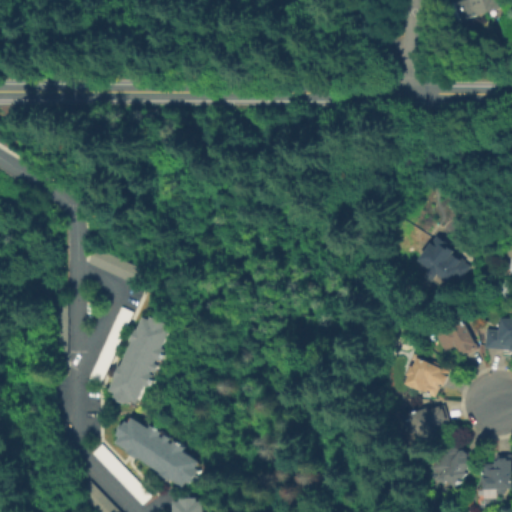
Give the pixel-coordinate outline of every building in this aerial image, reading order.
[(499,0),(502,7),(455,22),(449,4),(461,0),(499,0)] [(469,265),(460,279),(454,275),(445,288),(412,266),(433,234),(444,241),(442,244),(448,247),(449,246),(454,249),(451,253),(469,265)] [(133,282),(87,261),(93,246),(140,267),(133,282)] [(511,279),(511,296),(502,296),(502,279),(511,279)] [(98,383),(86,377),(120,305),(132,311),(98,383)] [(136,402),(130,399),(128,403),(112,395),(114,392),(108,390),(114,377),(112,376),(118,363),(120,364),(131,341),(129,340),(134,327),(136,328),(142,316),(147,318),(149,314),(165,322),(164,326),(170,328),(162,346),(166,348),(149,384),(145,382),(136,402)] [(462,315),(479,347),(465,355),(461,348),(449,355),(436,330),(448,324),(447,323),(448,319),(452,318),(455,318),(456,319),(462,315)] [(511,352),(489,351),(490,332),(500,333),(502,318),(511,319),(511,352)] [(419,356),(450,369),(443,386),(441,385),(437,395),(407,383),(410,375),(408,374),(412,365),(415,366),(419,356)] [(446,403),(451,420),(444,422),(448,434),(421,442),(418,432),(411,435),(404,413),(428,405),(429,408),(446,403)] [(200,460),(196,466),(199,468),(190,482),(187,480),(184,486),(172,478),(170,480),(159,473),(160,471),(138,457),(137,459),(126,452),(127,450),(115,442),(118,438),(114,436),(124,420),(127,422),(131,416),(148,427),(150,423),(183,444),(181,448),(200,460)] [(141,503),(91,452),(99,443),(150,494),(141,503)] [(458,489),(435,474),(453,446),(476,461),(458,489)] [(511,493),(483,494),(483,467),(497,466),(497,456),(511,456),(511,493)] [(170,511),(170,501),(176,500),(176,497),(194,496),(194,500),(201,500),(201,511),(170,511)]
